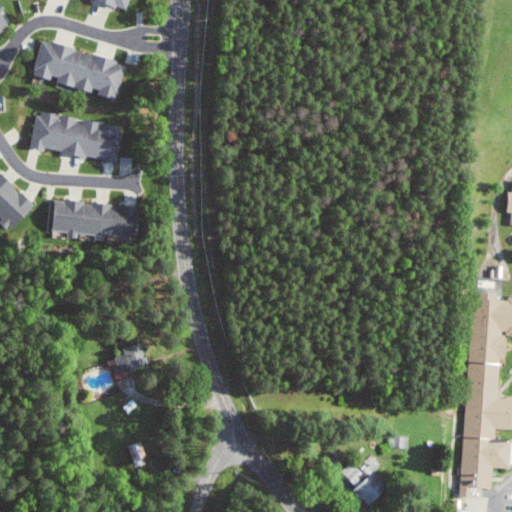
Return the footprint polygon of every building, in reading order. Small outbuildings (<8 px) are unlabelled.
[(101,0),(124,9),(127,0),(101,0)] [(0,11),(0,34),(9,29),(0,11)] [(36,75),(58,80),(57,82),(101,92),(101,94),(120,99),(128,61),(43,41),(36,75)] [(33,147),(132,164),(133,157),(121,155),(126,126),(81,118),(81,117),(39,110),(33,147)] [(38,206),(0,170),(0,217),(15,231),(38,206)] [(511,297),(471,294),(456,503),(511,458),(511,442),(492,441),(493,430),(511,431),(511,183),(506,193),(504,222),(511,222),(511,297)] [(135,206),(59,199),(55,230),(71,231),(70,237),(79,238),(80,232),(98,234),(98,240),(107,241),(107,235),(139,238),(140,223),(133,222),(135,206)] [(121,348),(139,342),(146,364),(116,373),(111,356),(123,353),(121,348)] [(121,407),(132,398),(137,404),(127,413),(121,407)] [(136,467),(149,464),(143,442),(131,445),(136,467)] [(357,469),(363,475),(348,489),(359,501),(384,479),(367,460),(357,469)] [(347,484),(358,479),(353,465),(341,470),(347,484)]
